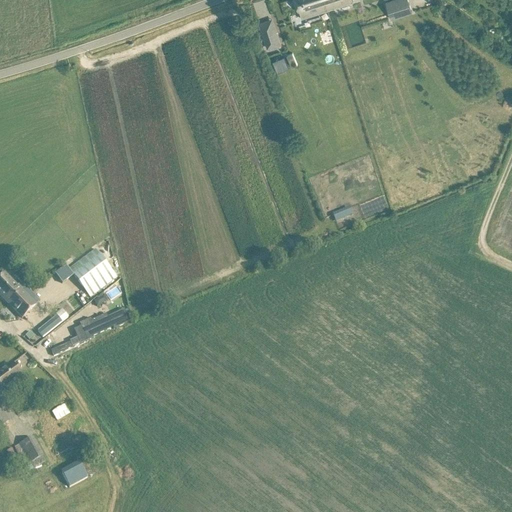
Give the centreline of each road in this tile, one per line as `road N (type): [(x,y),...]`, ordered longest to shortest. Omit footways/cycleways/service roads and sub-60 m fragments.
road 1 (unclassified): [(0,73),(216,0)]
road 2 (track): [(511,266),(483,244),(511,158)]
